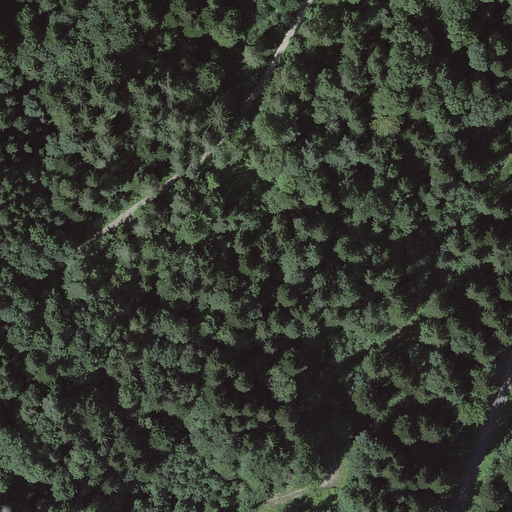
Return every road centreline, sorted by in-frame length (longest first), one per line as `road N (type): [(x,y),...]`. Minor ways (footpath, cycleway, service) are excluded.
road 1 (track): [(511,152),(446,229),(411,323),(328,377),(322,408),(334,472),(326,483),(261,509)]
road 2 (track): [(0,282),(58,265),(196,162)]
road 3 (track): [(315,0),(266,86),(196,162)]
road 4 (tertiary): [(454,511),(511,363)]
